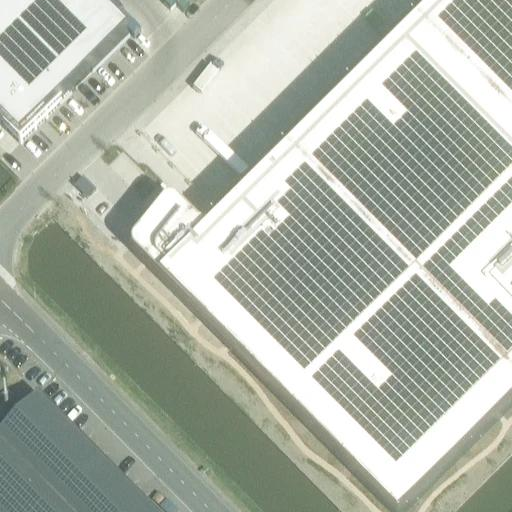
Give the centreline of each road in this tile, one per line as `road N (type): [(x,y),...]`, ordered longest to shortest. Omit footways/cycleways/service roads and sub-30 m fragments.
road 1 (unclassified): [(235,0),(0,231)]
road 2 (unclassified): [(0,299),(209,511)]
